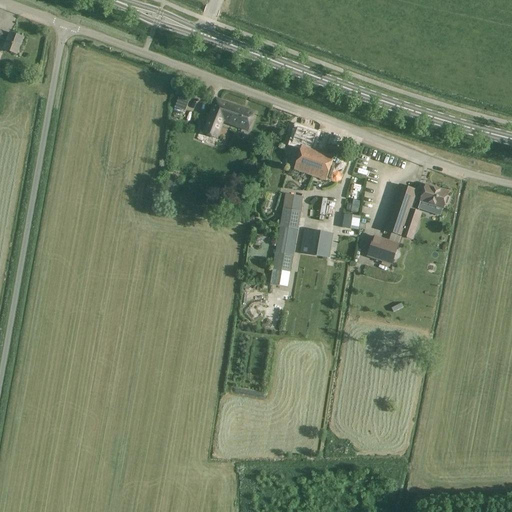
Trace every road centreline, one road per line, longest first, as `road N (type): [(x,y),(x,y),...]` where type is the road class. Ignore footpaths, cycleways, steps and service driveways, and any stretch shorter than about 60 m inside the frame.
road 1 (unclassified): [(511,184),(66,24)]
road 2 (secondary): [(511,139),(345,88),(109,0)]
road 3 (unclassified): [(0,404),(66,24)]
